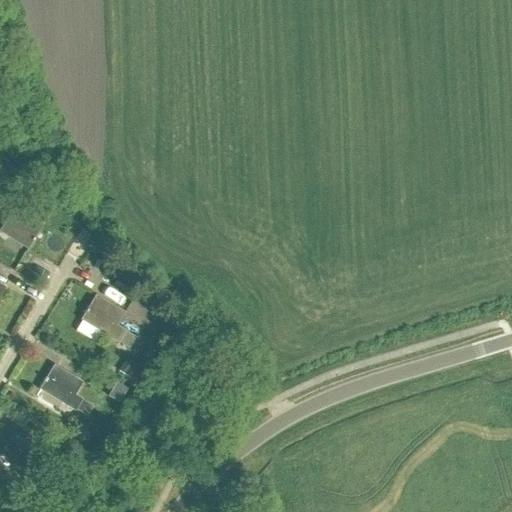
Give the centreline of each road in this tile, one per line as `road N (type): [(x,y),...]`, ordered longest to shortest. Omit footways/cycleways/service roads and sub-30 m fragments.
road 1 (unclassified): [(181,511),(208,476),(284,419),(349,390),(511,340)]
road 2 (unclassified): [(0,376),(69,259)]
